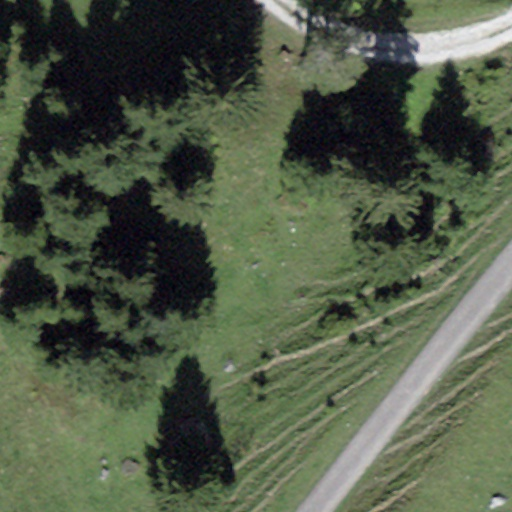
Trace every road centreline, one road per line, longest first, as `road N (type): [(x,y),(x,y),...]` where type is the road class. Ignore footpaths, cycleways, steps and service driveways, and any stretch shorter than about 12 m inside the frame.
road 1 (unclassified): [(313,511),(511,263)]
road 2 (track): [(286,0),(343,36),(379,45),(454,43),(511,23)]
